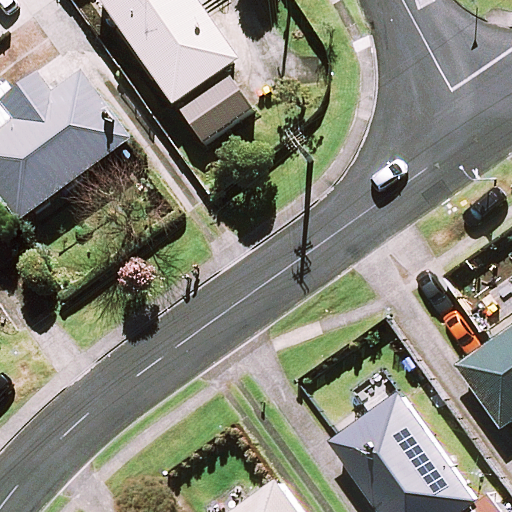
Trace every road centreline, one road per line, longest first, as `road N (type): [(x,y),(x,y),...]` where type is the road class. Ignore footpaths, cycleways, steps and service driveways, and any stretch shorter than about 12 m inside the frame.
road 1 (residential): [(0,506),(108,396),(476,136)]
road 2 (residential): [(476,136),(402,0)]
